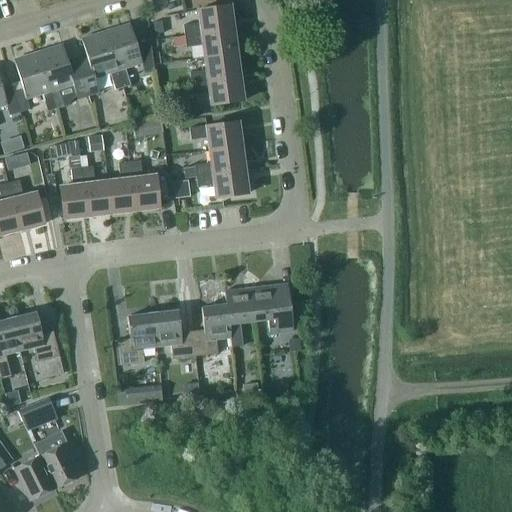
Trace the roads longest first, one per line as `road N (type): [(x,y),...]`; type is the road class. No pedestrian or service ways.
road 1 (unclassified): [(382,511),(381,0)]
road 2 (residential): [(116,511),(60,271)]
road 3 (residential): [(244,0),(263,12),(278,57),(295,231)]
road 4 (residential): [(60,271),(295,231)]
road 5 (residential): [(0,38),(118,0)]
